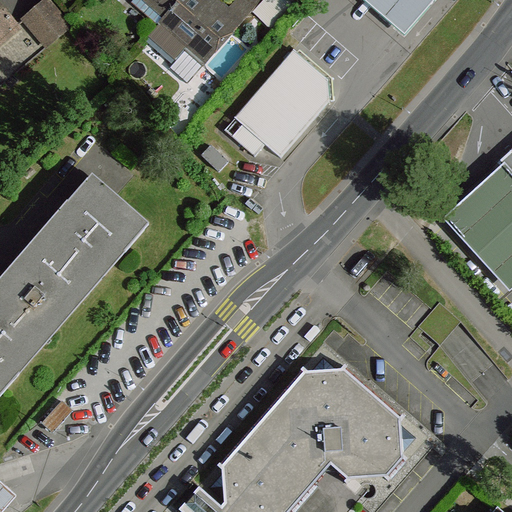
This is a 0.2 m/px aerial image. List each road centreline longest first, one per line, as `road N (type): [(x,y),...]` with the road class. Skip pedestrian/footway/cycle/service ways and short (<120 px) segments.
road 1 (residential): [(309,249),(480,438),(416,511)]
road 2 (primary): [(511,19),(309,249)]
road 3 (primary): [(121,448),(174,417),(309,249)]
road 4 (primary): [(309,249),(227,309),(121,448)]
